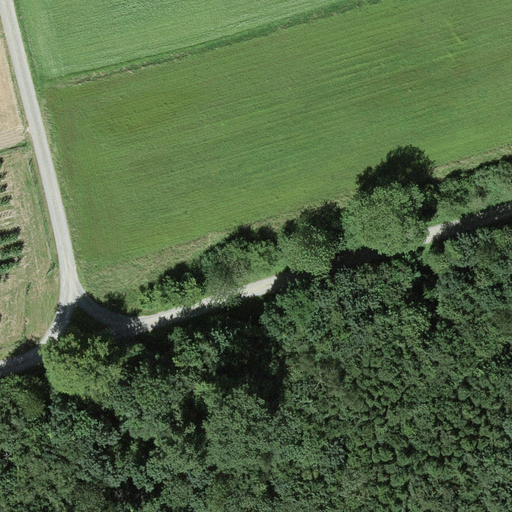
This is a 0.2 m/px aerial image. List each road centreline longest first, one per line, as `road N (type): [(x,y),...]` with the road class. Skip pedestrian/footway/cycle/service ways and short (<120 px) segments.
road 1 (track): [(511,210),(0,365)]
road 2 (track): [(80,341),(1,0)]
